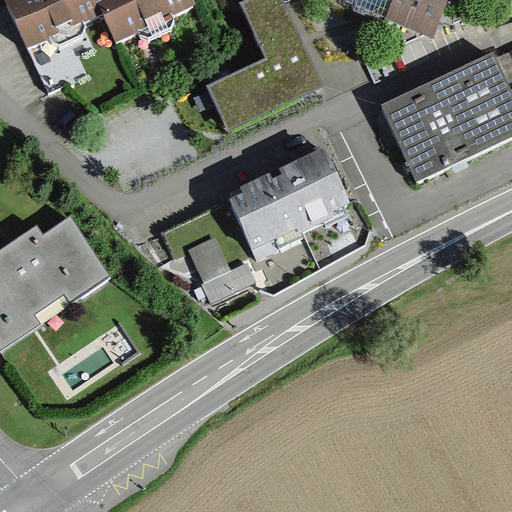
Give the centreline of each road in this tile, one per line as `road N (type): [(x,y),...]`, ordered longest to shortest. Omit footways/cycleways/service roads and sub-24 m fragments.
road 1 (residential): [(511,38),(341,108),(129,213),(0,98)]
road 2 (tertiary): [(511,214),(251,357),(52,485)]
